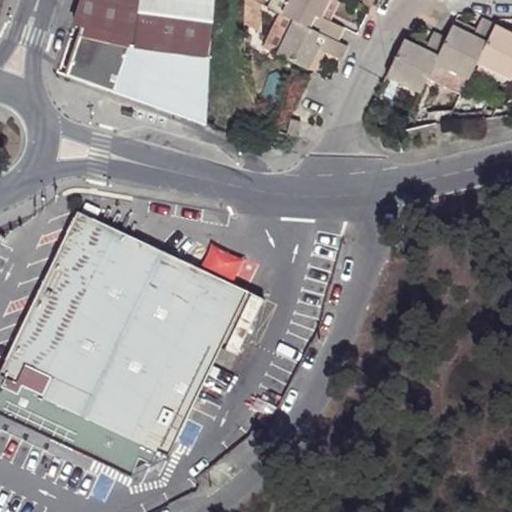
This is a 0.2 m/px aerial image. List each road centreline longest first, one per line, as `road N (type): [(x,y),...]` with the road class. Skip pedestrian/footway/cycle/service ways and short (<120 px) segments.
road 1 (residential): [(386,188),(340,343),(307,411),(255,478),(198,511)]
road 2 (residential): [(421,0),(406,4),(379,33),(350,112),(333,195)]
road 3 (unclassified): [(134,163),(254,190),(333,195)]
road 4 (unclassified): [(386,188),(511,159)]
